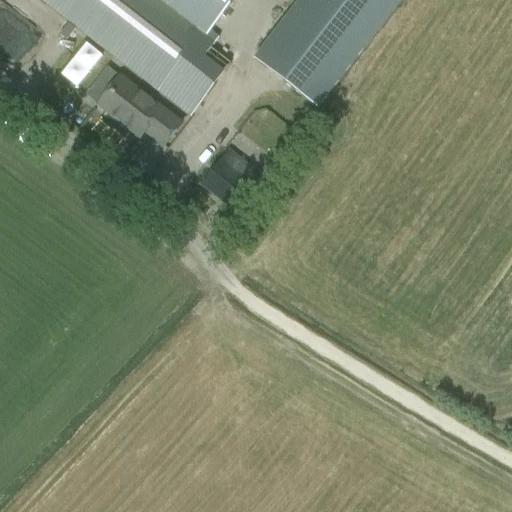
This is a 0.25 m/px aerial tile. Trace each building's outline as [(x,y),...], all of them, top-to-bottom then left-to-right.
[(158,0),(37,0),(83,35),(190,118),(231,65),(210,49),(218,39),(215,37),(210,33),(207,37),(158,0)] [(158,0),(207,37),(210,33),(235,0),(158,0)] [(299,0),(252,60),(317,110),(402,0),(299,0)] [(181,126),(120,79),(98,107),(140,139),(145,133),(164,148),(181,126)] [(228,151),(200,188),(232,212),(260,175),(228,151)]
